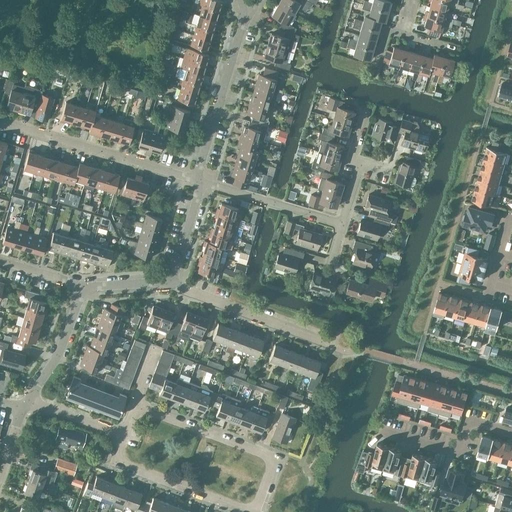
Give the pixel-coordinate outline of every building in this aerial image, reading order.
[(219,0),(199,0),(198,4),(202,6),(221,11),(222,7),(220,6),(222,1),(219,0)] [(314,4),(306,0),(294,0),(295,0),(294,0),(280,0),(278,5),(293,13),(296,7),(305,11),(306,7),(311,10),(314,4)] [(364,0),(363,4),(390,12),(392,8),(389,7),(391,1),(385,0),(373,0),(372,3),(364,0)] [(456,8),(458,4),(444,0),(428,0),(429,0),(431,1),(430,6),(446,11),(448,6),(456,8)] [(389,17),(390,12),(363,4),(362,9),(370,11),(368,16),(368,17),(381,20),(381,21),(385,22),(387,16),(389,17)] [(287,24),(293,13),(278,5),(272,16),(283,21),(280,27),(293,34),(296,28),(287,24)] [(219,16),(221,11),(202,6),(199,15),(216,20),(218,15),(219,16)] [(445,17),(446,11),(430,6),(428,12),(426,11),(424,16),(452,24),(457,25),(459,21),(445,17)] [(214,26),(216,20),(199,15),(196,25),(215,31),(216,26),(214,26)] [(368,17),(368,16),(365,15),(363,21),(355,19),(353,23),(381,31),(382,26),(380,26),(381,21),(381,20),(368,17)] [(451,28),(452,24),(424,16),(423,20),(426,21),(424,26),(428,28),(427,33),(439,37),(442,25),(451,28)] [(177,30),(180,20),(175,19),(172,29),(177,30)] [(380,35),(381,31),(353,23),(352,27),(360,29),(359,35),(376,40),(377,35),(380,35)] [(213,35),(215,31),(196,25),(193,35),(210,40),(212,35),(213,35)] [(174,40),(177,30),(172,29),(169,39),(174,40)] [(299,36),(293,34),(284,31),(283,37),(271,33),(268,45),(285,50),(288,51),(290,52),(294,40),(297,42),(299,36)] [(349,38),(348,42),(375,50),(377,46),(374,45),(376,40),(359,35),(354,34),(353,39),(349,38)] [(209,45),(210,40),(193,35),(190,45),(209,51),(210,46),(209,45)] [(374,55),(375,50),(348,42),(346,47),(355,49),(353,55),(370,60),(371,54),(374,55)] [(286,58),(288,51),(285,50),(268,45),(264,57),(276,60),(274,66),(289,70),(291,64),(286,63),(287,59),(286,58)] [(396,75),(404,47),(400,46),(399,48),(393,47),(392,51),(386,49),(383,62),(394,65),(392,74),(396,75)] [(408,69),(413,52),(408,51),(409,48),(404,47),(396,75),(400,76),(403,68),(408,69)] [(208,65),(209,61),(207,60),(209,55),(192,50),(186,48),(183,58),(208,65)] [(416,80),(424,53),(419,51),(419,54),(413,52),(408,69),(414,71),(412,79),(416,80)] [(429,71),(433,58),(428,57),(428,54),(424,53),(416,80),(420,81),(422,73),(428,75),(429,71)] [(436,82),(444,54),(440,53),(439,56),(434,54),(433,58),(429,71),(435,73),(432,81),(436,82)] [(444,54),(436,82),(441,83),(443,75),(449,77),(454,60),(448,58),(449,56),(444,54)] [(34,56),(33,61),(40,64),(42,58),(34,56)] [(206,70),(208,65),(183,58),(180,68),(186,70),(203,75),(205,69),(206,70)] [(52,62),(51,67),(60,70),(62,65),(52,62)] [(201,80),(203,75),(186,70),(180,68),(181,69),(178,78),(183,80),(183,79),(202,85),(203,80),(201,80)] [(259,75),(257,84),(273,89),(274,88),(278,89),(279,89),(282,79),(277,78),(279,73),(265,69),(263,76),(259,75)] [(0,89),(5,91),(8,81),(9,79),(0,76),(0,75),(0,74),(0,89)] [(200,90),(202,85),(183,79),(183,80),(180,89),(197,94),(199,89),(200,90)] [(5,91),(4,93),(10,95),(6,107),(17,110),(24,87),(13,84),(14,82),(8,81),(5,91)] [(511,100),(511,86),(502,83),(499,96),(511,100)] [(256,84),(253,94),(270,99),(275,100),(277,93),(278,89),(274,88),(273,89),(257,84),(256,84)] [(24,87),(17,110),(30,114),(33,102),(39,103),(42,91),(25,86),(24,87)] [(196,99),(197,94),(180,89),(177,99),(196,105),(197,100),(196,99)] [(253,94),(250,104),(267,109),(268,107),(270,108),(272,100),(253,94)] [(42,95),(36,118),(47,121),(54,98),(42,95)] [(71,122),(76,105),(71,104),(72,99),(67,97),(60,121),(66,123),(67,121),(71,122)] [(146,110),(150,111),(154,98),(150,97),(146,110)] [(330,98),(327,108),(336,111),(334,118),(351,124),(354,112),(343,108),(345,102),(330,98)] [(250,104),(247,114),(252,116),(251,122),(267,126),(269,122),(267,119),(269,111),(272,112),(273,109),(270,108),(268,107),(267,109),(250,104)] [(80,127),(86,108),(76,105),(71,122),(76,124),(75,126),(80,127)] [(170,117),(184,121),(185,118),(188,119),(190,111),(173,106),(170,117)] [(95,114),(95,115),(96,112),(86,108),(80,127),(86,129),(86,127),(90,128),(91,128),(95,114)] [(104,117),(95,115),(95,114),(91,128),(90,128),(89,132),(95,133),(94,136),(98,137),(104,117)] [(109,138),(114,120),(104,117),(98,137),(103,138),(104,136),(109,138)] [(183,124),(184,121),(170,117),(166,127),(184,133),(186,125),(183,124)] [(319,133),(319,134),(334,138),(336,132),(347,135),(348,133),(350,134),(351,133),(353,127),(352,126),(350,125),(351,124),(334,118),(332,125),(328,124),(327,129),(323,127),(322,133),(320,133),(319,133)] [(393,143),(398,126),(392,124),(393,123),(377,118),(372,136),(386,140),(386,141),(393,143)] [(413,122),(402,119),(398,132),(403,134),(404,136),(405,136),(402,144),(423,151),(428,135),(417,132),(419,126),(417,123),(417,122),(413,120),(413,122)] [(118,143),(124,123),(114,120),(109,138),(114,139),(113,141),(118,143)] [(124,123),(118,143),(123,144),(123,142),(129,143),(135,123),(125,120),(124,123)] [(244,125),(240,136),(258,141),(258,139),(263,140),(262,144),(267,145),(268,142),(263,141),(266,133),(265,133),(267,126),(251,122),(249,121),(248,127),(244,125)] [(149,149),(154,132),(144,129),(144,130),(140,128),(136,140),(141,141),(139,146),(149,149)] [(280,131),(277,140),(284,142),(287,133),(280,131)] [(154,132),(149,149),(160,153),(166,135),(154,132)] [(319,134),(317,139),(320,140),(320,143),(320,145),(318,152),(341,158),(341,156),(343,157),(344,156),(346,150),(345,149),(343,148),(344,146),(332,143),(334,138),(319,134)] [(240,136),(238,146),(240,146),(255,151),(255,150),(257,151),(259,144),(262,145),(262,144),(263,140),(258,139),(258,141),(240,136)] [(486,147),(483,158),(505,164),(508,153),(503,151),(505,145),(493,142),(491,148),(486,147)] [(240,146),(237,156),(255,161),(257,155),(261,156),(262,153),(258,152),(258,151),(257,151),(255,150),(255,151),(240,146)] [(34,173),(39,155),(34,154),(34,151),(30,150),(24,169),(34,173)] [(314,162),(312,168),(321,171),(323,172),(324,170),(328,168),(329,167),(337,170),(341,158),(318,152),(316,158),(314,159),(313,162),(314,162)] [(44,175),(50,156),(45,154),(44,157),(39,155),(34,173),(44,175)] [(54,178),(59,161),(54,159),(54,157),(50,156),(44,175),(54,178)] [(237,156),(235,166),(252,171),(252,169),(255,161),(237,156)] [(412,186),(414,185),(416,179),(415,177),(412,176),(414,168),(418,169),(420,161),(407,157),(405,164),(401,162),(395,182),(409,186),(412,186)] [(483,158),(480,168),(501,174),(505,164),(483,158)] [(63,181),(69,162),(65,160),(64,163),(59,161),(54,178),(63,181)] [(75,181),(78,167),(73,165),(74,163),(69,162),(63,181),(74,184),(75,181)] [(84,184),(90,164),(86,162),(85,165),(79,163),(78,167),(75,181),(84,184)] [(94,187),(99,169),(94,167),(95,165),(90,164),(84,184),(94,187)] [(235,166),(232,176),(235,177),(233,185),(246,189),(251,172),(256,174),(257,171),(252,169),(252,171),(235,166)] [(104,189),(110,170),(105,168),(105,170),(99,169),(94,187),(104,189)] [(501,174),(480,168),(477,178),(499,184),(501,174)] [(110,170),(104,189),(114,192),(119,175),(114,173),(115,171),(110,170)] [(321,177),(317,189),(323,190),(340,195),(343,184),(331,180),(333,175),(323,172),(321,171),(319,177),(321,177)] [(264,174),(261,182),(270,185),(273,177),(264,174)] [(132,198),(137,183),(134,182),(135,179),(127,177),(126,179),(122,178),(118,192),(122,194),(132,198)] [(477,179),(474,189),(495,195),(498,185),(477,179)] [(137,183),(132,198),(136,199),(143,201),(148,183),(140,181),(139,184),(137,183)] [(500,196),(474,189),(471,200),(497,207),(500,196)] [(312,195),(309,205),(322,209),(324,203),(336,207),(340,195),(323,190),(321,198),(312,195)] [(367,195),(363,209),(369,211),(367,217),(373,218),(395,224),(397,216),(392,215),(392,213),(391,213),(390,213),(386,212),(389,201),(367,195)] [(12,196),(11,201),(23,205),(24,200),(12,196)] [(69,199),(67,204),(78,207),(79,202),(69,199)] [(217,208),(216,213),(240,220),(241,216),(236,214),(238,208),(221,203),(220,209),(217,208)] [(494,214),(470,207),(469,207),(468,212),(466,212),(466,215),(464,216),(463,219),(464,221),(463,224),(485,230),(486,226),(491,227),(494,214)] [(254,212),(250,222),(258,224),(261,214),(254,212)] [(216,213),(215,217),(217,218),(215,223),(232,228),(237,230),(240,220),(216,213)] [(135,223),(159,230),(162,219),(146,214),(143,223),(135,220),(135,223)] [(108,219),(101,216),(99,223),(109,226),(110,222),(108,219)] [(395,224),(390,223),(373,218),(372,223),(361,220),(357,234),(376,239),(380,226),(393,230),(395,224)] [(14,246),(18,230),(21,222),(18,221),(16,229),(7,227),(2,243),(14,246)] [(301,229),(302,226),(295,224),(295,223),(287,221),(284,232),(291,234),(292,228),(301,231),(298,240),(304,242),(303,245),(317,250),(321,235),(301,229)] [(14,246),(22,248),(27,233),(20,230),(22,223),(21,222),(18,230),(14,246)] [(135,223),(134,225),(142,227),(140,234),(156,239),(159,230),(135,223)] [(211,228),(210,232),(234,239),(235,236),(237,230),(232,228),(215,223),(214,228),(211,228)] [(31,251),(38,227),(36,226),(34,235),(27,233),(22,248),(31,251)] [(38,227),(31,251),(42,254),(47,239),(38,236),(41,228),(38,227)] [(66,231),(62,230),(60,235),(54,234),(49,250),(59,253),(66,231)] [(70,232),(66,231),(59,253),(69,256),(74,239),(68,238),(70,232)] [(210,232),(208,238),(211,238),(209,243),(226,247),(228,243),(233,244),(234,241),(234,239),(210,232)] [(492,249),(496,235),(489,233),(485,247),(492,249)] [(153,249),(156,239),(140,234),(138,242),(130,240),(129,242),(153,249)] [(79,259),(85,236),(82,235),(80,241),(74,239),(69,256),(79,259)] [(90,238),(85,236),(79,259),(89,262),(93,245),(88,243),(90,238)] [(98,265),(105,242),(101,241),(99,247),(93,245),(89,262),(98,265)] [(370,268),(375,253),(371,252),(373,246),(355,241),(353,247),(357,249),(352,263),(370,268)] [(105,242),(98,265),(108,268),(113,251),(107,249),(109,243),(105,242)] [(150,259),(153,249),(129,242),(128,244),(136,247),(134,254),(150,259)] [(204,242),(203,246),(205,246),(204,251),(221,257),(225,258),(228,248),(226,247),(209,243),(204,242)] [(302,261),(304,253),(285,247),(282,255),(279,254),(274,267),(294,273),(298,260),(302,261)] [(462,264),(486,270),(487,264),(486,264),(488,259),(478,256),(479,250),(467,247),(462,264)] [(200,256),(199,260),(222,268),(224,264),(220,262),(221,257),(204,251),(202,257),(200,256)] [(240,252),(237,261),(246,264),(249,255),(240,252)] [(199,260),(197,265),(199,266),(198,271),(204,273),(202,279),(213,282),(216,271),(222,273),(229,275),(231,270),(229,270),(222,268),(199,260)] [(236,264),(234,271),(245,274),(247,268),(236,264)] [(484,276),(486,270),(462,264),(457,281),(470,284),(471,278),(481,281),(483,276),(484,276)] [(328,295),(333,279),(323,276),(323,275),(314,272),(309,287),(322,291),(322,293),(328,295)] [(372,286),(350,279),(346,292),(371,299),(374,290),(384,293),(386,284),(374,280),(372,286)] [(27,308),(46,313),(47,309),(45,308),(47,302),(41,301),(43,295),(26,290),(24,297),(29,298),(27,308)] [(444,313),(449,295),(439,293),(434,311),(444,313)] [(454,316),(460,298),(449,295),(444,313),(454,316)] [(465,319),(470,301),(460,298),(454,316),(465,319)] [(475,321),(481,303),(470,301),(465,319),(475,321)] [(486,324),(491,306),(481,303),(475,321),(486,324)] [(104,309),(101,318),(124,327),(125,324),(119,321),(121,315),(122,313),(124,309),(112,304),(109,310),(104,309)] [(157,327),(164,310),(153,306),(148,318),(142,316),(138,328),(145,330),(147,324),(157,327)] [(491,306),(486,324),(498,327),(503,309),(491,306)] [(45,318),(46,313),(27,308),(24,317),(41,322),(42,317),(45,318)] [(170,340),(172,334),(174,328),(169,326),(174,313),(164,310),(157,327),(167,331),(165,338),(170,340)] [(511,313),(503,311),(501,319),(511,322),(511,313)] [(174,328),(172,334),(188,340),(189,337),(197,316),(187,312),(182,325),(176,323),(174,328)] [(197,316),(189,337),(199,341),(200,339),(207,320),(197,316)] [(40,328),(41,322),(24,317),(21,327),(41,332),(42,328),(40,328)] [(101,318),(97,328),(114,334),(116,329),(122,331),(124,327),(101,318)] [(222,348),(230,328),(218,324),(213,338),(220,341),(218,346),(222,348)] [(39,337),(41,332),(21,327),(18,337),(12,335),(10,341),(30,347),(31,341),(35,342),(37,337),(39,337)] [(97,328),(94,337),(116,346),(117,342),(112,340),(114,334),(97,328)] [(235,347),(241,332),(230,328),(222,348),(226,349),(228,344),(235,347)] [(245,356),(246,351),(252,336),(241,332),(235,347),(242,350),(241,355),(245,356)] [(264,358),(268,347),(262,345),(264,341),(252,336),(246,351),(245,356),(248,357),(250,353),(258,356),(264,358)] [(90,347),(104,352),(104,353),(107,354),(109,348),(115,350),(116,346),(94,337),(90,347)] [(132,345),(144,350),(146,344),(134,339),(132,345)] [(199,341),(195,351),(201,353),(202,351),(205,341),(200,339),(199,341)] [(205,341),(202,351),(208,353),(212,341),(206,339),(205,341)] [(0,348),(1,349),(0,354),(0,363),(21,369),(25,355),(6,350),(8,344),(0,341),(0,348)] [(141,355),(144,350),(132,345),(130,351),(141,355)] [(281,364),(287,349),(275,345),(269,360),(281,364)] [(87,346),(84,355),(106,364),(108,360),(102,358),(104,353),(104,352),(90,347),(87,346)] [(292,369),(298,353),(287,349),(281,364),(292,369)] [(161,356),(172,360),(174,355),(163,350),(161,356)] [(139,361),(141,355),(130,351),(128,357),(139,361)] [(303,373),(309,358),(298,353),(292,369),(303,373)] [(84,355),(80,365),(97,372),(99,366),(105,368),(106,364),(84,355)] [(170,366),(172,360),(161,356),(158,361),(170,366)] [(137,367),(139,361),(128,357),(126,362),(137,367)] [(309,358),(303,373),(311,376),(306,388),(316,392),(323,373),(317,371),(320,362),(309,358)] [(216,363),(215,367),(222,370),(224,366),(221,365),(223,361),(218,359),(216,363)] [(168,371),(170,366),(158,361),(156,367),(168,371)] [(135,372),(137,367),(126,362),(124,368),(135,372)] [(154,373),(166,377),(168,371),(156,367),(154,373)] [(239,371),(237,376),(245,379),(247,374),(244,373),(245,369),(240,367),(239,371)] [(133,378),(135,372),(124,368),(123,371),(122,373),(133,378)] [(120,379),(122,373),(123,371),(118,369),(115,377),(118,378),(120,379)] [(131,383),(133,378),(122,373),(120,379),(131,383)] [(165,379),(166,377),(154,373),(149,387),(160,391),(159,394),(170,398),(176,383),(165,379)] [(104,380),(129,389),(131,383),(120,379),(118,378),(115,377),(106,374),(104,380)] [(408,405),(415,377),(405,374),(402,384),(396,382),(392,395),(398,397),(397,401),(408,405)] [(82,394),(85,387),(78,384),(81,379),(74,376),(69,389),(82,394)] [(415,377),(408,405),(418,408),(420,403),(426,380),(415,377)] [(426,380),(420,403),(429,406),(436,383),(426,380)] [(182,402),(187,387),(176,383),(170,398),(182,402)] [(436,383),(429,406),(428,410),(439,413),(446,386),(436,383)] [(217,393),(212,391),(209,390),(206,386),(201,384),(199,392),(198,392),(193,406),(205,411),(207,403),(213,405),(217,393)] [(446,386),(439,413),(450,417),(451,412),(457,389),(446,386)] [(95,399),(98,392),(85,387),(82,394),(95,399)] [(193,406),(198,392),(187,387),(182,402),(193,406)] [(79,402),(82,394),(69,389),(66,397),(79,402)] [(457,389),(451,412),(461,415),(468,392),(457,389)] [(108,404),(111,397),(98,392),(95,399),(108,404)] [(108,404),(121,409),(126,396),(120,393),(117,399),(111,397),(108,404)] [(235,398),(224,394),(223,395),(217,393),(213,405),(219,408),(216,415),(227,419),(235,398)] [(92,407),(95,399),(82,394),(79,402),(92,407)] [(283,409),(288,397),(281,395),(277,406),(283,409)] [(239,424),(244,409),(238,407),(241,400),(235,398),(227,419),(239,424)] [(105,412),(108,404),(95,399),(92,407),(105,412)] [(118,417),(121,409),(108,404),(105,412),(118,417)] [(250,428),(258,407),(253,405),(250,411),(244,409),(239,424),(250,428)] [(267,417),(260,415),(262,409),(258,407),(250,428),(261,432),(264,426),(269,428),(274,416),(268,414),(267,417)] [(287,443),(296,419),(281,414),(272,437),(287,443)] [(83,446),(86,434),(59,426),(56,438),(61,440),(59,447),(67,449),(69,442),(78,445),(77,449),(81,450),(82,446),(83,446)] [(488,457),(493,439),(482,436),(477,454),(488,457)] [(498,460),(504,442),(493,439),(488,457),(498,460)] [(509,463),(511,452),(511,444),(504,442),(498,460),(509,463)] [(383,470),(390,447),(378,443),(374,455),(368,453),(365,465),(383,470)] [(401,475),(405,461),(399,459),(402,450),(390,447),(383,470),(401,475)] [(419,481),(421,476),(426,457),(414,454),(411,463),(405,461),(401,475),(419,481)] [(426,457),(421,476),(432,479),(431,484),(437,486),(440,474),(434,472),(438,460),(426,457)] [(77,464),(58,458),(54,470),(73,476),(75,469),(77,464)] [(29,480),(56,490),(58,486),(52,484),(55,477),(57,472),(41,466),(39,471),(33,469),(29,480)] [(462,481),(464,474),(449,469),(447,477),(446,477),(446,478),(447,478),(445,484),(444,484),(441,494),(461,500),(466,483),(462,481)] [(102,496),(108,481),(96,476),(94,484),(88,482),(83,495),(89,498),(91,492),(102,496)] [(78,479),(75,486),(81,488),(83,481),(78,479)] [(55,494),(56,490),(29,480),(24,492),(38,497),(40,491),(47,493),(47,492),(55,494)] [(113,500),(119,485),(108,481),(102,496),(113,500)] [(125,504),(130,489),(119,485),(113,500),(125,504)] [(496,505),(511,509),(511,497),(511,494),(511,490),(501,487),(496,505)] [(141,511),(145,503),(139,501),(142,493),(130,489),(125,504),(124,505),(121,511),(127,511),(129,506),(136,508),(134,511),(141,511)] [(438,510),(441,499),(435,497),(431,508),(438,510)] [(160,511),(165,502),(153,498),(150,505),(145,503),(141,511),(160,511)] [(173,511),(176,506),(165,502),(160,511),(173,511)]
